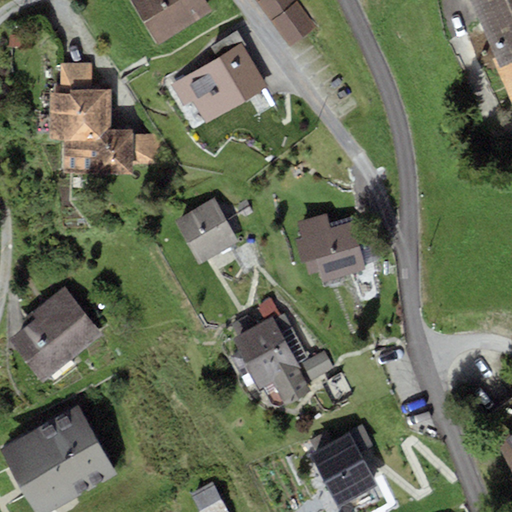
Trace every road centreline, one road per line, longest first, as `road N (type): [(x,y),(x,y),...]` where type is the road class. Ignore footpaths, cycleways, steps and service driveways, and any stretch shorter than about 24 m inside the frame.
road 1 (residential): [(406,255),(367,175),(239,0)]
road 2 (residential): [(345,0),(392,111),(403,162),(406,255)]
road 3 (residential): [(423,354),(482,511)]
road 4 (track): [(0,308),(11,258),(0,159)]
